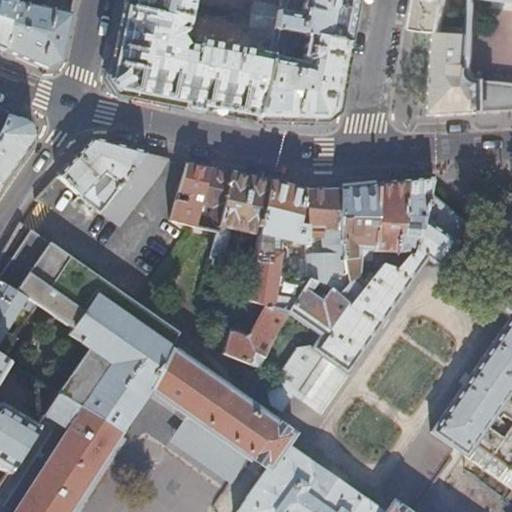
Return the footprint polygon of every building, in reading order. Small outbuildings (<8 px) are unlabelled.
[(12,0),(0,0),(0,49),(1,50),(12,2),(12,0)] [(189,3),(175,0),(122,0),(117,28),(105,81),(114,94),(182,107),(254,121),(269,55),(195,41),(194,42),(192,47),(183,45),(178,39),(182,34),(183,32),(189,3)] [(302,0),(298,18),(277,14),(275,22),(274,30),(347,44),(353,14),(355,0),(302,0)] [(469,35),(471,0),(415,0),(416,1),(410,30),(426,33),(438,33),(469,35)] [(511,0),(493,0),(494,0),(511,1),(511,85),(477,81),(474,79),(470,74),(468,67),(467,85),(477,86),(479,112),(492,111),(492,112),(497,111),(507,110),(511,109),(511,0)] [(12,2),(1,50),(26,61),(45,69),(59,61),(70,8),(58,6),(58,7),(54,6),(53,11),(12,2)] [(252,2),(250,16),(275,22),(277,14),(278,8),(252,2)] [(275,22),(250,16),(248,16),(245,33),(246,33),(244,39),(270,45),(274,30),(275,22)] [(347,44),(274,30),(270,45),(269,55),(254,121),(302,122),(323,122),(335,113),(340,82),(347,44)] [(468,67),(469,35),(438,33),(437,53),(432,116),(454,114),(479,113),(479,112),(477,86),(467,85),(468,67)] [(19,120),(7,115),(0,130),(0,184),(15,162),(33,136),(31,128),(29,123),(19,120)] [(111,179),(121,185),(144,153),(114,145),(90,139),(73,158),(57,175),(88,204),(111,179)] [(192,227),(209,169),(197,166),(187,164),(169,221),(192,227)] [(219,171),(209,169),(192,227),(215,234),(217,226),(229,173),(219,171)] [(246,177),(229,173),(217,226),(226,228),(256,235),(263,202),(264,202),(269,182),(246,177)] [(98,213),(121,185),(111,179),(88,204),(98,213)] [(416,182),(406,183),(402,224),(398,235),(397,253),(395,253),(385,265),(395,269),(410,253),(412,253),(415,244),(416,244),(428,197),(432,181),(432,179),(416,182)] [(284,186),(269,182),(264,202),(263,202),(256,235),(248,299),(264,305),(285,311),(307,281),(304,227),(295,226),(303,190),(284,186)] [(392,184),(377,186),(371,258),(371,267),(376,270),(382,264),(385,265),(395,253),(397,253),(398,235),(402,224),(406,183),(392,184)] [(340,188),(340,189),(339,229),(347,282),(335,295),(348,306),(376,270),(371,267),(358,282),(353,279),(356,276),(358,258),(371,258),(377,186),(356,187),(340,188)] [(322,190),(303,190),(295,226),(304,227),(307,281),(313,283),(324,286),(329,290),(335,295),(347,282),(339,229),(340,189),(322,190)] [(345,372),(425,258),(438,267),(455,242),(451,240),(464,222),(443,207),(428,197),(416,244),(415,244),(412,253),(410,253),(395,269),(385,265),(382,264),(376,270),(348,306),(335,295),(329,290),(319,304),(305,294),(313,283),(307,281),(285,311),(285,312),(318,336),(310,346),(309,346),(296,349),(269,390),(271,404),(282,412),(294,395),(310,406),(337,368),(345,372)] [(221,254),(227,232),(226,228),(217,226),(215,234),(211,251),(221,254)] [(178,331),(45,242),(32,262),(15,250),(0,271),(0,284),(21,298),(34,306),(70,329),(67,334),(88,348),(148,387),(149,388),(170,349),(178,332),(178,331)] [(0,332),(21,298),(0,284),(0,332)] [(511,511),(511,287),(498,308),(509,316),(430,432),(465,456),(467,456),(511,486),(511,511),(405,511),(390,502),(383,511),(379,511),(342,487),(340,487),(325,476),(325,474),(284,448),(294,435),(273,420),(272,420),(170,349),(149,388),(249,458),(251,456),(267,467),(246,497),(236,511),(67,511),(118,435),(117,434),(123,426),(120,427),(108,427),(101,425),(56,397),(55,396),(50,404),(41,416),(35,426),(3,471),(0,476),(0,511),(511,511)] [(0,360),(34,306),(21,298),(0,332),(0,360)] [(285,312),(285,311),(264,305),(248,334),(241,336),(227,330),(221,352),(257,366),(280,320),(285,312)] [(148,387),(88,348),(56,397),(101,425),(108,427),(120,427),(123,426),(148,387)] [(0,361),(0,469),(3,471),(35,426),(0,404),(0,373),(6,365),(0,361)] [(32,393),(37,396),(43,388),(37,385),(32,393)] [(50,404),(37,396),(29,407),(41,416),(50,404)]
